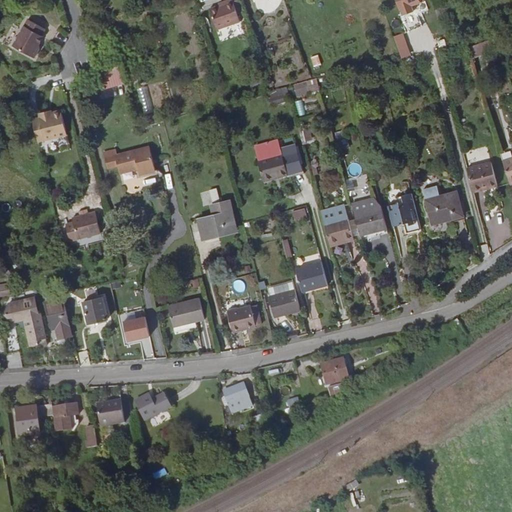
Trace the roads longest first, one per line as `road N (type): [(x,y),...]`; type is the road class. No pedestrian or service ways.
road 1 (residential): [(0,380),(228,364),(449,315),(511,277)]
road 2 (unknown): [(228,364),(162,176)]
road 3 (unknown): [(345,338),(308,194)]
